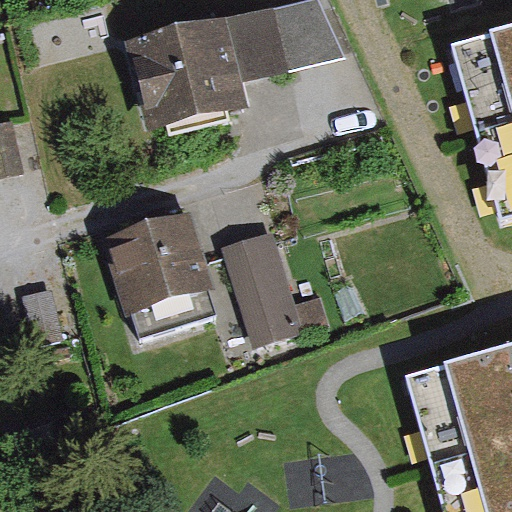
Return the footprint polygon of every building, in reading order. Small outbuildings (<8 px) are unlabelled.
[(323,0),(303,0),(124,48),(149,143),(167,138),(169,145),(230,129),(228,121),(248,116),(240,87),(340,60),(323,0)] [(511,41),(452,58),(501,234),(511,230),(511,41)] [(14,125),(0,128),(0,184),(26,179),(14,125)] [(189,206),(100,233),(128,327),(133,325),(140,348),(217,324),(209,298),(216,296),(189,206)] [(276,238),(223,255),(254,354),(332,330),(322,300),(297,307),(276,238)] [(53,293),(23,300),(35,348),(65,341),(53,293)] [(511,511),(511,358),(404,389),(439,511),(511,511)] [(0,471),(85,439),(76,417),(6,443),(8,448),(0,451),(0,471)]
